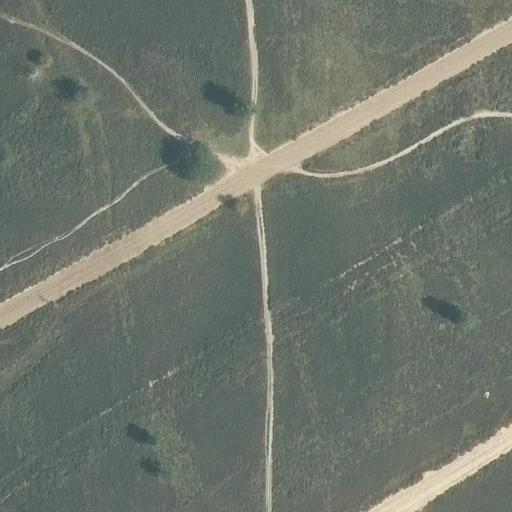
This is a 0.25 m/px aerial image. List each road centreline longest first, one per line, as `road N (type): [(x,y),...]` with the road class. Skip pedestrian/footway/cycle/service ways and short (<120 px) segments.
road 1 (track): [(247,0),(270,328),(269,511)]
road 2 (track): [(0,320),(254,175)]
road 3 (track): [(275,165),(511,29)]
road 4 (track): [(511,434),(387,511)]
